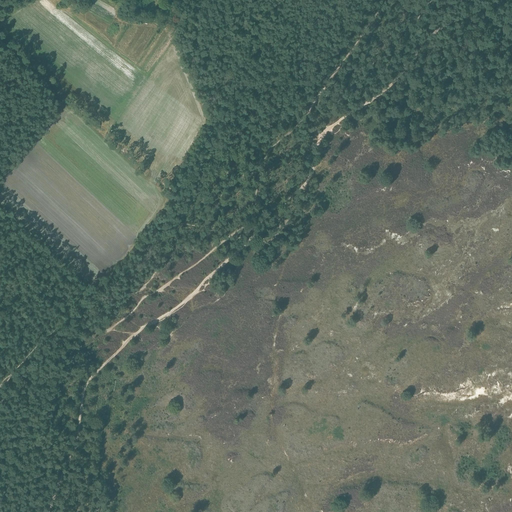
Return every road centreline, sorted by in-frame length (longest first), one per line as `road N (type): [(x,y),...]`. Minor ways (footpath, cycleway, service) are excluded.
road 1 (track): [(50,511),(87,379),(273,221),(305,181),(317,133),(393,82),(452,20),(493,13),(511,63)]
road 2 (track): [(0,404),(72,325),(110,330),(250,218),(257,168),(310,105)]
road 3 (unknown): [(380,0),(310,105)]
